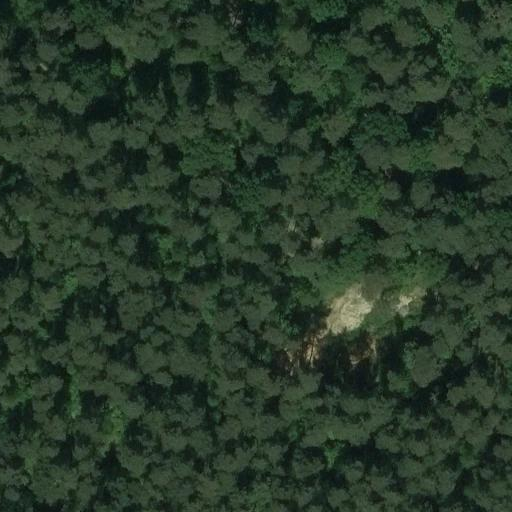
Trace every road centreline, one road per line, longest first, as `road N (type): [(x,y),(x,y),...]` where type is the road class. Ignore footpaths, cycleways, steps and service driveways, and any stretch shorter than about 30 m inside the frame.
road 1 (track): [(0,14),(446,307),(511,375)]
road 2 (track): [(446,307),(408,214),(370,72),(338,0)]
